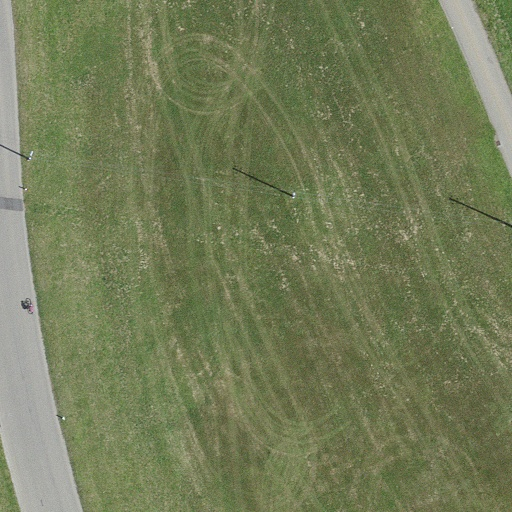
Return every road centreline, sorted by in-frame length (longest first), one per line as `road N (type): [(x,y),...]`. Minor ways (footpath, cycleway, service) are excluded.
road 1 (tertiary): [(0,248),(25,401),(54,511)]
road 2 (unclassified): [(461,0),(511,122)]
